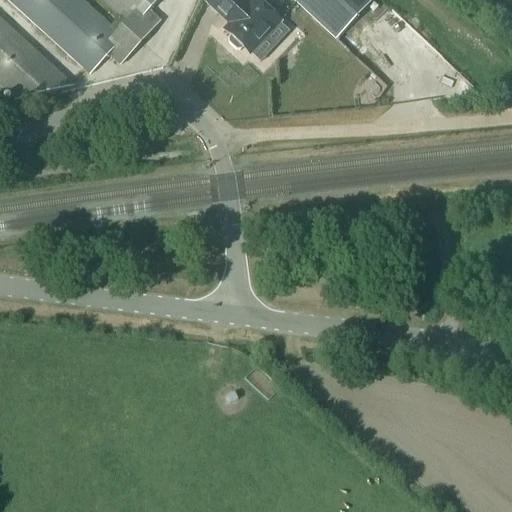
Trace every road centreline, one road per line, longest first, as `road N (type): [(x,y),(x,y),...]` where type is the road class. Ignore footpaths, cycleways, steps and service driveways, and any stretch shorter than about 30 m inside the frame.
road 1 (unclassified): [(511,365),(453,346),(238,316)]
road 2 (unclassified): [(238,316),(0,284)]
road 3 (unclassified): [(0,144),(148,101),(194,114),(214,138)]
road 4 (unclassified): [(238,316),(228,196),(214,138)]
